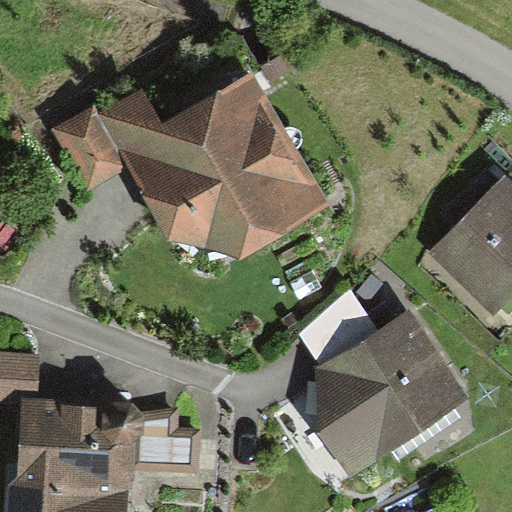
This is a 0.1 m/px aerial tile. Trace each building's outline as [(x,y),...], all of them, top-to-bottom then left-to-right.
[(203,126),(136,165),(169,221),(190,208),(202,228),(234,210),(245,230),(291,204),(279,183),(297,173),(241,77),(191,106),(203,126)] [(48,125),(79,178),(116,157),(85,103),(48,125)] [(472,200),(430,245),(502,312),(511,301),(511,194),(476,161),(455,184),(472,200)] [(347,288),(294,326),(343,392),(317,411),(352,458),(395,426),(401,434),(459,390),(401,311),(377,328),(347,288)] [(29,350),(0,349),(0,405),(19,406),(19,467),(6,467),(5,511),(110,511),(111,467),(186,468),(186,442),(194,442),(194,422),(167,422),(167,404),(124,404),(124,398),(101,398),(29,397),(29,350)]
